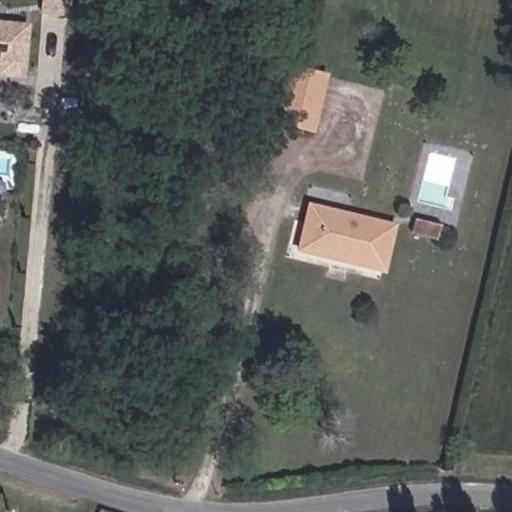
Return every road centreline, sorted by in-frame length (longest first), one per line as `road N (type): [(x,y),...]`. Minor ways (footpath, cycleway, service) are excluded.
road 1 (unclassified): [(266,511),(511,496)]
road 2 (unclassified): [(0,451),(192,511)]
